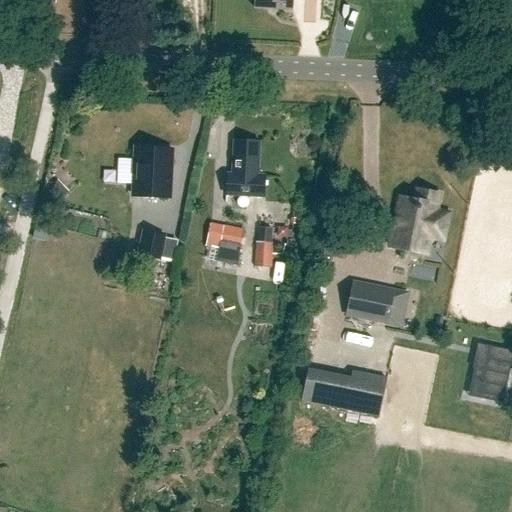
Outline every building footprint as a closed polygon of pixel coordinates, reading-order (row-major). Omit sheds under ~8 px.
[(254,0),(254,8),(292,10),(292,0),(254,0)] [(258,176),(259,142),(233,140),(232,175),(226,174),(225,195),(263,197),(264,176),(258,176)] [(118,159),(117,183),(133,184),(133,196),(169,198),(171,150),(135,148),(134,160),(118,159)] [(435,212),(438,195),(418,190),(415,201),(400,198),(390,247),(426,254),(431,229),(444,232),(448,215),(435,212)] [(214,261),(235,265),(241,230),(208,223),(204,245),(217,248),(214,261)] [(270,267),(271,228),(254,227),(253,267),(270,267)] [(164,236),(144,232),(139,255),(159,259),(164,236)] [(387,324),(394,289),(353,281),(345,316),(387,324)] [(511,350),(477,343),(472,368),(484,371),(479,394),(503,399),(511,356),(511,350)] [(312,363),(304,399),(382,417),(390,381),(312,363)]
